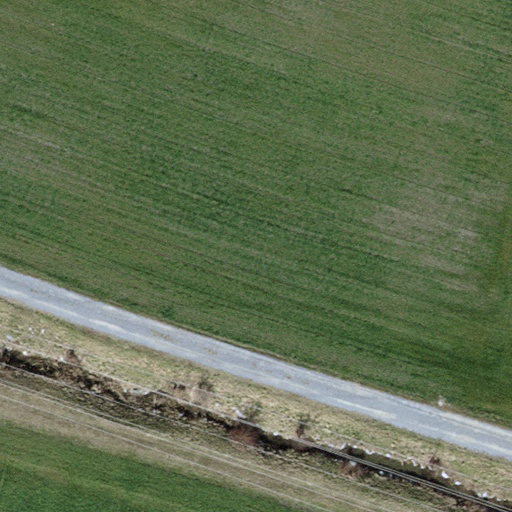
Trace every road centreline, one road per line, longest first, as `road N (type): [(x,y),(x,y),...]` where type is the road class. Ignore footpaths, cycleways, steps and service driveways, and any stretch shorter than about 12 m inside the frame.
road 1 (track): [(0,279),(511,444)]
road 2 (track): [(0,397),(383,511)]
